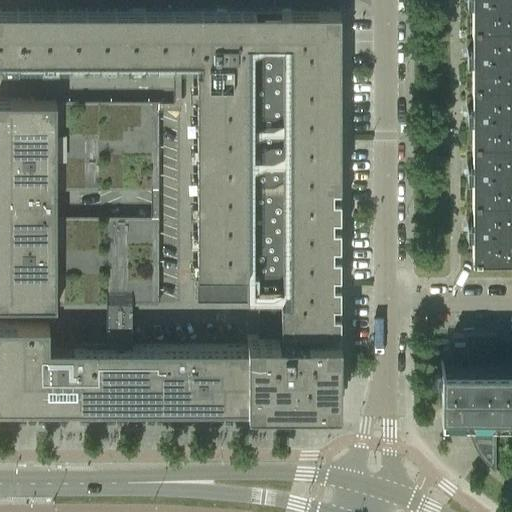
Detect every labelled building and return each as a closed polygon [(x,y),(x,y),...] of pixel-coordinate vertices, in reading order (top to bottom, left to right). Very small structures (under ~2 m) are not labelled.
[(511,0),(465,0),(466,2),(467,2),(467,1),(471,1),(471,24),(511,24),(511,0)] [(339,336),(339,68),(339,8),(0,8),(0,56),(200,57),(200,66),(196,66),(196,299),(258,299),(258,335),(246,335),(246,344),(246,405),(316,405),(316,397),(339,397),(339,336)] [(511,24),(471,24),(471,48),(467,48),(467,47),(466,47),(466,60),(467,60),(467,59),(471,59),(471,82),(511,82),(511,24)] [(511,82),(471,82),(471,107),(467,107),(467,105),(466,105),(466,119),(467,119),(467,118),(471,118),(471,141),(511,140),(511,82)] [(55,98),(0,97),(0,303),(55,303),(55,98)] [(511,140),(471,141),(471,164),(467,164),(467,163),(466,163),(466,176),(467,176),(467,175),(471,175),(471,198),(511,198),(511,140)] [(511,198),(471,198),(471,222),(467,222),(467,221),(466,221),(466,234),(467,234),(467,233),(472,233),(472,256),(471,256),(471,258),(511,257),(511,198)] [(0,404),(246,405),(246,344),(73,344),(73,345),(48,345),(48,322),(0,322),(0,404)] [(466,329),(466,361),(453,361),(440,361),(440,418),(453,418),(466,418),(468,430),(473,445),(482,458),(494,469),(494,428),(494,418),(511,418),(511,360),(494,361),(494,329),(466,329)]
